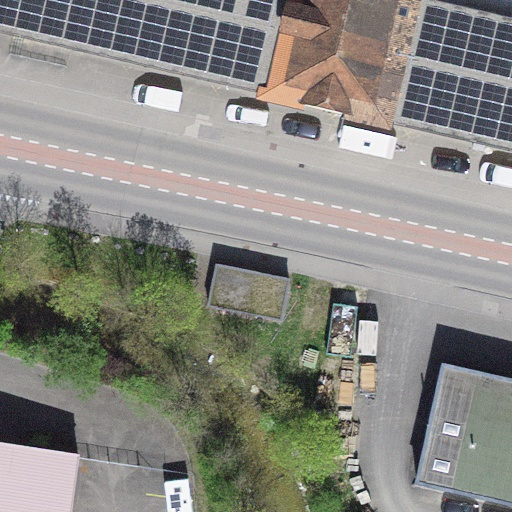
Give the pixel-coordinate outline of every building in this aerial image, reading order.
[(0,0),(0,31),(268,93),(289,0),(0,0)] [(384,123),(385,120),(412,4),(412,0),(289,0),(268,93),(267,96),(384,123)] [(511,27),(511,0),(412,0),(412,4),(511,27)] [(511,27),(412,4),(385,120),(511,149),(511,27)] [(289,280),(216,265),(208,306),(280,321),(289,280)] [(511,382),(443,367),(417,484),(511,505),(511,382)] [(69,511),(77,457),(0,445),(0,511),(69,511)]
